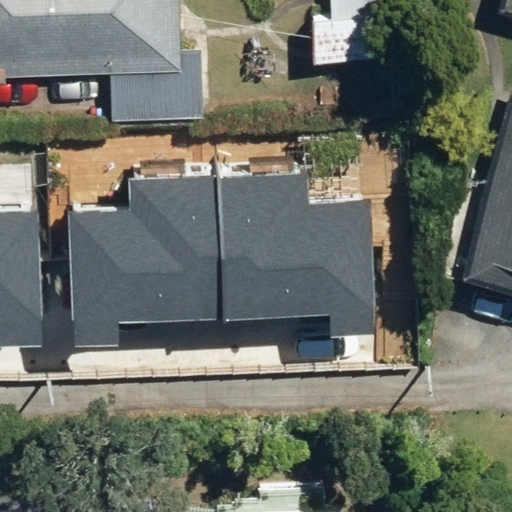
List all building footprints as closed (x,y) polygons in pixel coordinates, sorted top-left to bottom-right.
[(184,0),(0,0),(0,60),(117,61),(117,112),(212,112),(212,24),(184,24),(184,0)] [(381,0),(331,0),(331,3),(316,3),(316,46),(381,46),(381,0)] [(511,264),(511,98),(475,256),(511,264)] [(334,294),(380,292),(376,167),(312,169),(311,141),(220,144),(225,276),(334,273),(334,294)] [(67,177),(71,303),(116,301),(115,280),(225,276),(220,144),(129,147),(130,175),(67,177)] [(6,308),(51,307),(47,181),(0,182),(0,287),(5,287),(6,308)] [(367,511),(367,491),(153,497),(153,511),(367,511)]
